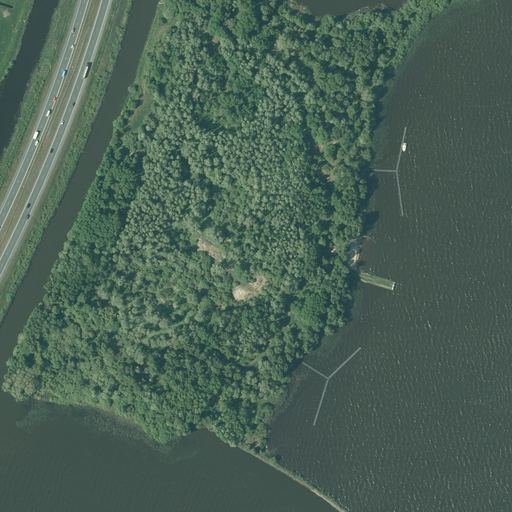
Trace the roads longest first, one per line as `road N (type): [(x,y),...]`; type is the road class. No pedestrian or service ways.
road 1 (motorway): [(0,267),(64,123),(104,0)]
road 2 (motorway): [(84,0),(0,221)]
